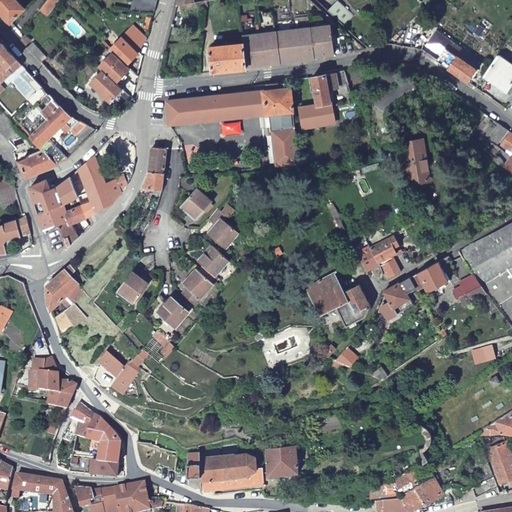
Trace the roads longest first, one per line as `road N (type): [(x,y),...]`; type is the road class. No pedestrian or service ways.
road 1 (unclassified): [(147,86),(389,54),(425,63),(511,123)]
road 2 (unclassified): [(137,474),(124,433),(58,352),(35,286),(40,266)]
road 3 (unclassified): [(137,474),(212,503),(346,511)]
road 4 (unclassified): [(146,126),(141,170),(116,212),(73,251),(40,266)]
road 5 (unclassified): [(0,30),(77,110),(100,123),(146,126)]
road 6 (unclassified): [(0,453),(78,480),(137,474)]
